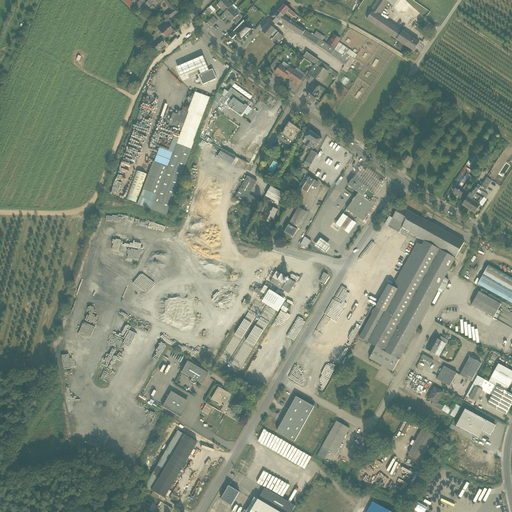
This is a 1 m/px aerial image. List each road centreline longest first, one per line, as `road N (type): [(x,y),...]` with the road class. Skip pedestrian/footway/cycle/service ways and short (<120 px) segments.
road 1 (unknown): [(145,413),(235,239),(139,216),(91,216)]
road 2 (secondary): [(401,181),(233,59),(178,0)]
road 3 (track): [(91,216),(42,344),(52,383),(21,425),(0,474)]
road 4 (residential): [(279,377),(370,428),(441,301),(456,292)]
road 5 (track): [(136,97),(91,216),(0,214)]
road 6 (residential): [(279,377),(347,267)]
road 7 (secondary): [(511,243),(401,181)]
